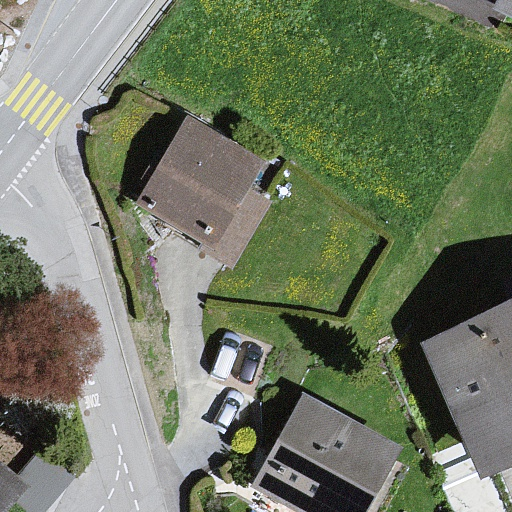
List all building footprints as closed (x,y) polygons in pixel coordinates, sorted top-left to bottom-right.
[(511,0),(492,0),(485,16),(511,32),(511,0)] [(185,126),(132,209),(205,262),(256,176),(185,126)] [(511,312),(413,357),(477,489),(511,474),(511,312)] [(296,409),(251,500),(273,511),(377,511),(398,468),(296,409)] [(0,477),(0,511),(18,511),(28,502),(0,477)]
